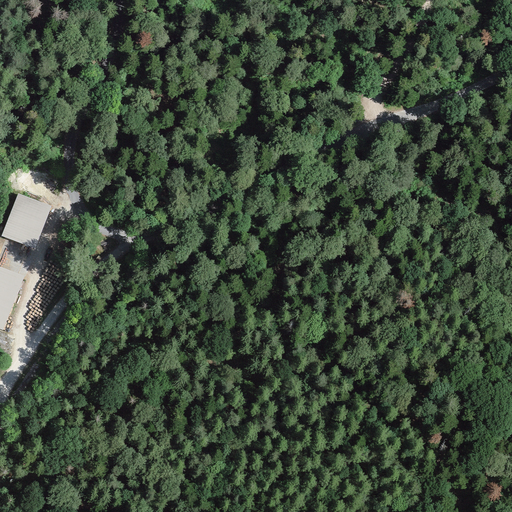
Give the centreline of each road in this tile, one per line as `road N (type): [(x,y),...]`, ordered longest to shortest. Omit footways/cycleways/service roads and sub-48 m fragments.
road 1 (unclassified): [(122,0),(115,51),(68,126),(66,161),(73,196),(113,235),(169,229),(371,127),(511,69)]
road 2 (track): [(145,511),(229,344),(183,301),(151,234)]
road 3 (track): [(113,235),(0,399)]
road 4 (track): [(371,127),(368,107),(427,0)]
